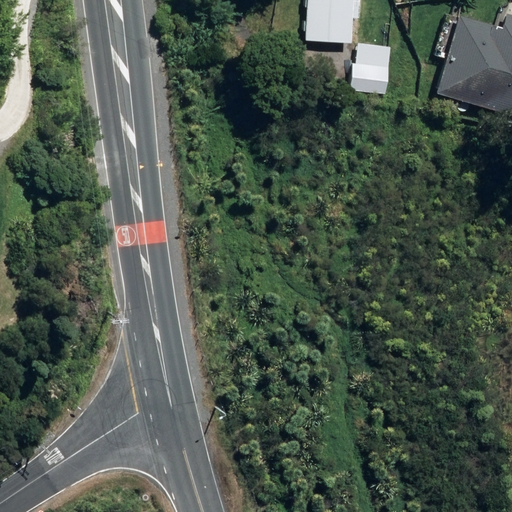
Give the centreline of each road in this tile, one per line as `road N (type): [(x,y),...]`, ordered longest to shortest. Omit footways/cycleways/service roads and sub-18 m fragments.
road 1 (tertiary): [(113,0),(171,406)]
road 2 (residential): [(0,505),(138,414),(171,406)]
